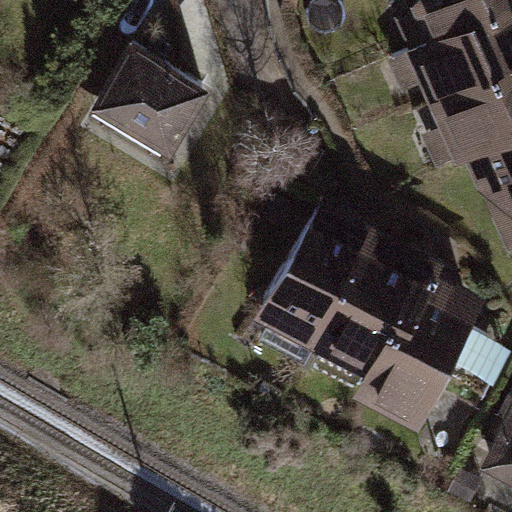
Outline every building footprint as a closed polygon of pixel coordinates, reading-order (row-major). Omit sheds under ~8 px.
[(511,0),(414,0),(426,31),(402,40),(440,121),(420,131),(437,162),(468,149),(505,246),(511,243),(511,0)] [(210,75),(130,29),(91,94),(172,141),(210,75)] [(381,217),(317,185),(254,303),(316,334),(381,217)] [(431,245),(381,217),(316,334),(367,362),(431,245)] [(449,256),(431,245),(367,362),(356,382),(423,413),(484,288),(443,267),(449,256)] [(511,396),(481,453),(511,469),(511,396)]
